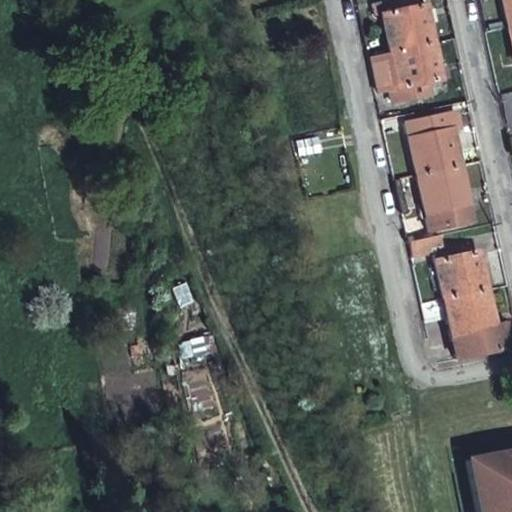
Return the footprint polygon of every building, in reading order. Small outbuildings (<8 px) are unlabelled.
[(388,51),(431,42),(423,5),(415,7),(413,0),(406,0),(387,4),(388,13),(380,14),(388,51)] [(511,0),(498,0),(504,27),(511,25),(511,0)] [(388,52),(369,56),(377,93),(387,91),(390,101),(419,95),(417,85),(438,80),(431,42),(388,51),(388,52)] [(414,175),(457,167),(449,130),(454,129),(451,113),(404,123),(414,175)] [(469,223),(457,167),(414,175),(426,232),(469,223)] [(441,234),(406,242),(410,262),(432,259),(441,300),(484,290),(476,253),(467,255),(466,247),(445,251),(441,234)] [(491,326),(484,290),(441,300),(419,304),(423,322),(445,317),(455,360),(508,347),(503,324),(491,326)] [(511,511),(511,450),(464,460),(474,511),(511,511)]
